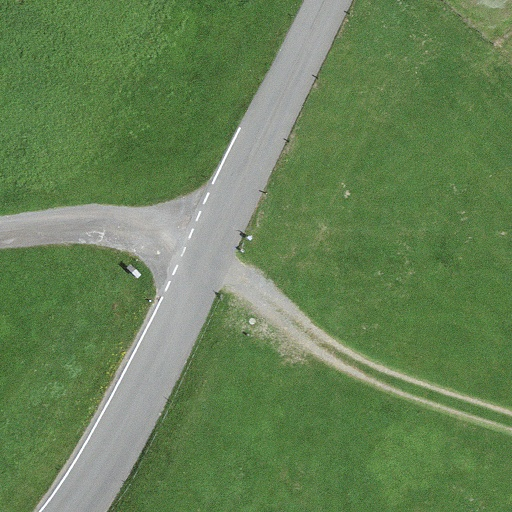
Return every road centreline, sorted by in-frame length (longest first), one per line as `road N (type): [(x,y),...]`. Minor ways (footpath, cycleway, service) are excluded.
road 1 (tertiary): [(77,511),(328,0)]
road 2 (track): [(207,256),(334,351),(398,385),(511,423)]
road 3 (track): [(207,256),(187,242),(58,232),(0,237)]
